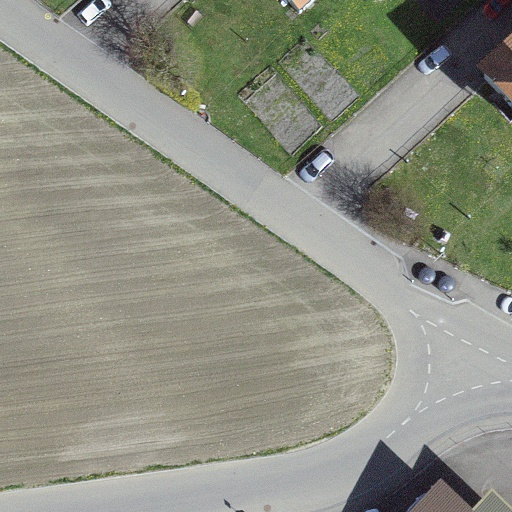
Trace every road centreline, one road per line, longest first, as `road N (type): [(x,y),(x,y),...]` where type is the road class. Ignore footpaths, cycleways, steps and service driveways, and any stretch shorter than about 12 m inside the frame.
road 1 (residential): [(0,13),(304,225),(493,378)]
road 2 (residential): [(174,511),(307,494),(493,378)]
